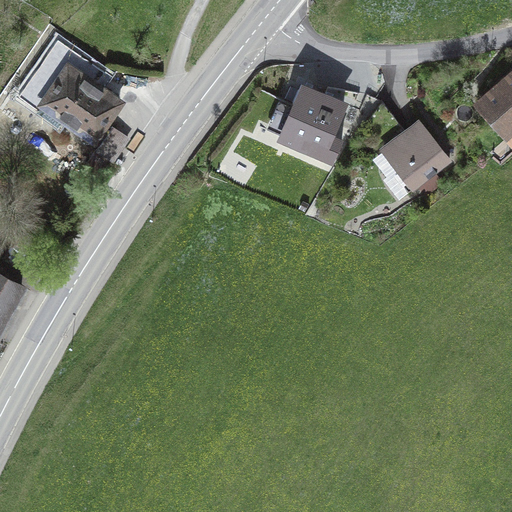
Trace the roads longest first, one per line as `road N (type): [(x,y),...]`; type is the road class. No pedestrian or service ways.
road 1 (secondary): [(0,416),(107,242),(266,26)]
road 2 (track): [(196,219),(66,381),(45,393),(12,391)]
road 3 (unclassified): [(511,34),(425,51),(344,53),(297,48),(266,26)]
